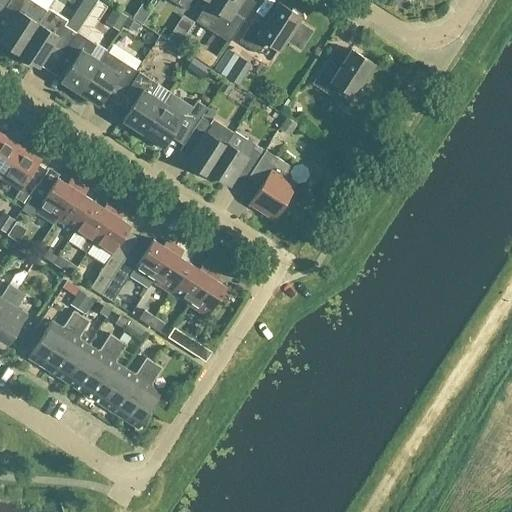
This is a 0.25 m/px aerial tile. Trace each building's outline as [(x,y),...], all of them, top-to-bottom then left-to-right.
[(12,22),(0,40),(0,43),(2,45),(1,50),(10,56),(15,53),(18,55),(46,12),(29,0),(9,0),(1,14),(12,22)] [(0,0),(0,13),(1,14),(9,0),(0,0)] [(206,5),(209,0),(167,0),(185,12),(192,0),(204,0),(207,2),(205,5),(206,5)] [(239,0),(209,0),(206,5),(195,22),(228,44),(244,21),(232,13),(239,0)] [(310,32),(296,23),(299,17),(278,4),(263,27),(253,20),(238,43),(258,55),(266,43),(278,51),(285,40),(299,49),(310,32)] [(76,34),(65,27),(67,24),(47,11),(46,12),(18,55),(22,57),(21,62),(31,68),(35,66),(38,68),(51,47),(63,54),(76,34)] [(99,63),(89,56),(96,46),(76,34),(63,54),(74,61),(60,82),(79,94),(99,63)] [(373,65),(350,50),(338,70),(326,62),(311,85),(331,97),(338,87),(352,96),(373,65)] [(216,69),(226,76),(237,58),(227,52),(216,69)] [(123,92),(136,72),(106,53),(99,63),(79,94),(98,106),(112,85),(123,92)] [(135,101),(122,122),(142,135),(162,103),(151,96),(157,86),(138,74),(125,94),(135,101)] [(144,136),(142,139),(159,150),(161,147),(163,148),(171,135),(174,138),(182,134),(183,132),(189,136),(200,118),(206,109),(196,102),(192,109),(169,94),(162,103),(142,135),(144,136)] [(213,122),(211,125),(200,118),(189,136),(199,142),(185,163),(206,176),(225,146),(232,134),(213,122)] [(233,132),(232,134),(225,146),(206,176),(208,173),(228,186),(240,167),(250,173),(262,155),(252,149),(255,146),(233,132)] [(21,146),(1,133),(0,135),(0,178),(1,177),(21,146)] [(40,158),(21,146),(1,177),(20,189),(14,198),(24,204),(36,185),(27,179),(40,158)] [(247,178),(260,187),(247,207),(248,208),(250,205),(272,218),(270,222),(271,223),(294,186),(297,183),(296,182),(293,185),(289,182),(287,172),(290,167),(265,151),(262,155),(250,173),(247,178)] [(53,224),(56,220),(79,184),(71,178),(67,184),(56,178),(51,186),(41,179),(21,210),(32,218),(35,213),(53,224)] [(87,189),(79,184),(56,220),(74,232),(93,201),(83,195),(87,189)] [(103,208),(93,201),(74,232),(85,239),(80,246),(81,251),(85,254),(92,243),(94,241),(115,207),(107,202),(103,208)] [(124,212),(115,207),(94,241),(92,243),(111,255),(90,288),(101,296),(112,279),(127,254),(116,247),(130,225),(120,219),(124,212)] [(151,283),(175,245),(166,240),(162,246),(152,239),(138,261),(127,254),(112,279),(123,286),(127,279),(146,290),(151,283)] [(183,251),(175,245),(151,283),(169,294),(189,263),(179,257),(183,251)] [(59,256),(48,250),(43,258),(53,265),(59,256)] [(69,263),(59,256),(53,265),(63,271),(69,263)] [(199,270),(189,263),(169,294),(188,305),(211,269),(203,263),(199,270)] [(219,274),(211,269),(188,305),(207,317),(226,287),(215,280),(219,274)] [(0,297),(0,315),(16,290),(8,285),(0,297)] [(16,290),(0,315),(0,341),(7,346),(26,316),(16,309),(25,296),(16,290)] [(148,326),(154,318),(144,311),(138,320),(148,326)] [(28,359),(46,371),(81,317),(73,312),(63,327),(59,328),(43,317),(34,331),(42,336),(28,359)] [(89,322),(81,317),(46,371),(64,383),(87,346),(80,341),(79,338),(89,322)] [(154,318),(148,326),(158,333),(164,324),(154,318)] [(146,335),(128,324),(123,332),(141,343),(146,335)] [(173,328),(167,338),(188,352),(194,342),(173,328)] [(87,346),(64,383),(82,394),(117,341),(109,335),(99,351),(95,351),(87,346)] [(125,346),(117,341),(82,394),(100,406),(124,370),(116,365),(115,361),(125,346)] [(119,418),(154,364),(145,359),(136,374),(132,375),(124,370),(100,406),(119,418)] [(162,369),(154,364),(119,418),(137,430),(161,394),(153,388),(152,385),(162,369)]
